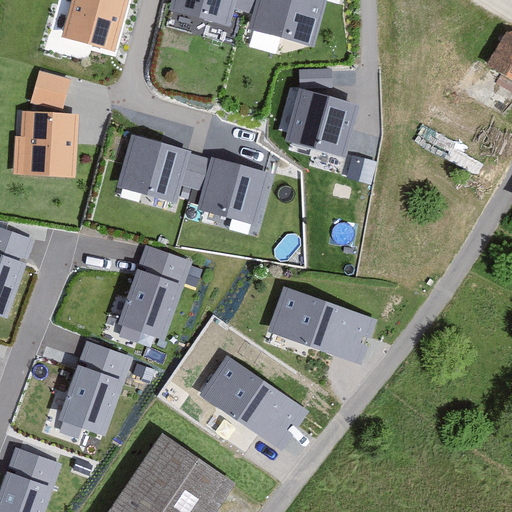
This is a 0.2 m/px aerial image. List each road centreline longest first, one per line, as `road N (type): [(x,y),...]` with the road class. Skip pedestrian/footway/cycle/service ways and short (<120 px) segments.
road 1 (residential): [(511,178),(407,344),(269,511)]
road 2 (residential): [(144,0),(129,97),(257,148)]
road 3 (residential): [(0,415),(47,283)]
